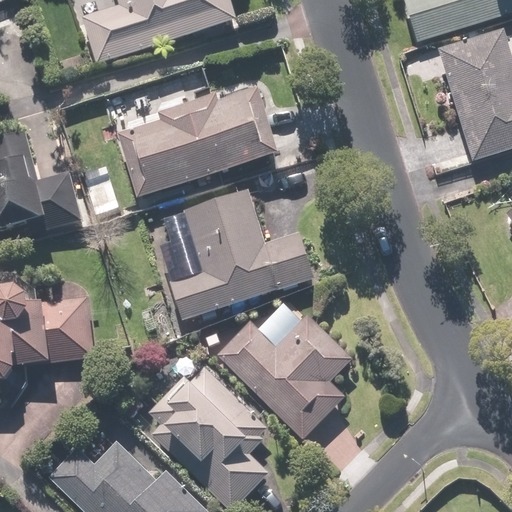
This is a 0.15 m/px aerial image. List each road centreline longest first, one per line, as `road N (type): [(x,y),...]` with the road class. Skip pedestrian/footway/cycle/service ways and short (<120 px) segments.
road 1 (residential): [(325,0),(410,271),(476,390)]
road 2 (residential): [(476,390),(355,511)]
